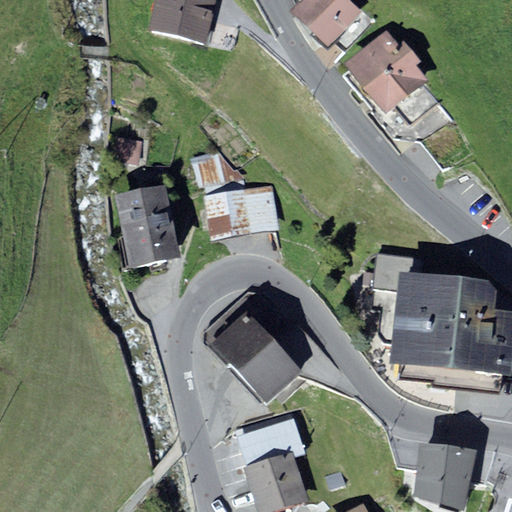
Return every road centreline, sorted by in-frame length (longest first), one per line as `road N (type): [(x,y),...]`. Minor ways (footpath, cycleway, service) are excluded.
road 1 (residential): [(511,436),(409,413),(383,395),(294,293),(241,266),(206,278),(183,300),(179,333),(209,494),(220,511)]
road 2 (residential): [(269,0),(355,121),(438,212),(511,271)]
